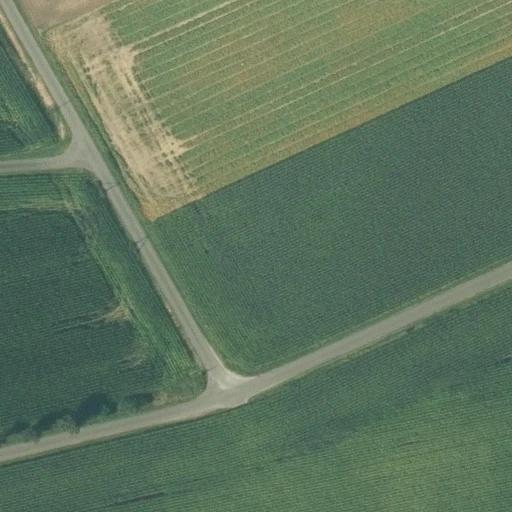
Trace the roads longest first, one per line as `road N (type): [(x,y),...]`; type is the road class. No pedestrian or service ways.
road 1 (unclassified): [(226,401),(3,0)]
road 2 (unclassified): [(511,270),(226,401)]
road 3 (unclassified): [(226,401),(0,454)]
